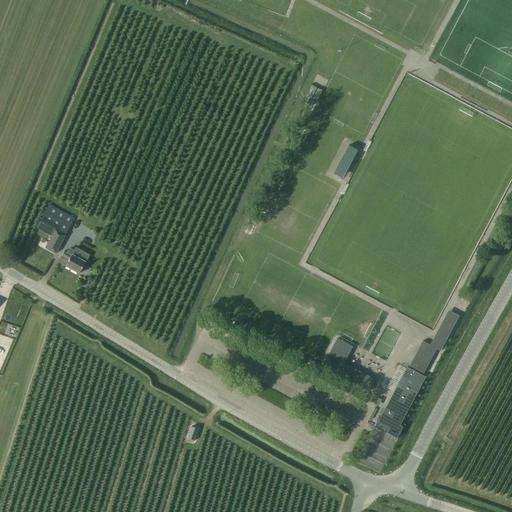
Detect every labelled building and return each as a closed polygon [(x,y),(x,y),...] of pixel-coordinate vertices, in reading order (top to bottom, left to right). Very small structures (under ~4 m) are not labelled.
[(308,97),(317,99),(319,89),(311,87),(308,97)] [(374,144),(370,142),(365,152),(368,153),(374,144)] [(342,179),(357,150),(347,145),(332,174),(342,179)] [(351,187),(347,185),(342,195),(345,197),(351,187)] [(37,229),(52,237),(46,248),(56,254),(66,236),(65,236),(75,219),(50,205),(37,229)] [(86,262),(72,255),(65,251),(62,256),(69,260),(66,266),(79,274),(86,262)] [(423,342),(410,366),(424,374),(436,349),(440,351),(459,316),(448,310),(429,345),(423,342)] [(368,392),(375,380),(344,364),(353,347),(337,339),(322,367),(368,392)] [(368,359),(365,366),(379,373),(382,366),(368,359)] [(407,368),(375,427),(390,435),(397,439),(403,428),(400,426),(425,378),(407,368)] [(190,427),(186,438),(194,441),(198,430),(190,427)]
